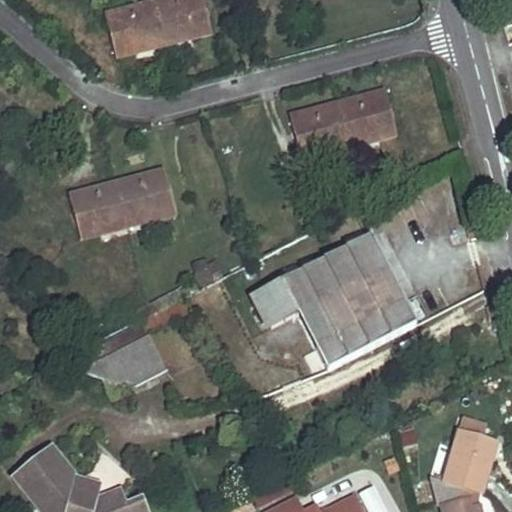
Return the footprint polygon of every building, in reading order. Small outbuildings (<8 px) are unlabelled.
[(202,0),(166,0),(154,3),(163,38),(193,30),(195,38),(211,34),(202,0)] [(154,3),(106,15),(117,58),(136,52),(134,46),(163,38),(154,3)] [(193,30),(163,38),(165,45),(195,38),(193,30)] [(136,52),(165,45),(163,38),(134,46),(136,52)] [(384,93),(338,105),(348,143),(377,135),(379,141),(396,137),(384,93)] [(338,105),(289,117),(300,162),(318,157),(317,151),(348,143),(338,105)] [(377,135),(348,143),(349,149),(379,141),(377,135)] [(348,143),(317,151),(318,157),(349,149),(348,143)] [(16,158),(0,175),(0,187),(1,189),(23,165),(16,158)] [(164,171),(117,184),(127,221),(159,213),(161,220),(176,216),(164,171)] [(390,182),(361,196),(367,205),(394,191),(390,182)] [(117,184),(69,196),(81,240),(101,235),(99,228),(127,221),(117,184)] [(361,196),(335,209),(340,218),(367,205),(361,196)] [(313,200),(300,204),(308,230),(320,226),(313,200)] [(159,213),(127,221),(129,228),(161,220),(159,213)] [(127,221),(99,228),(101,235),(129,228),(127,221)] [(373,237),(259,294),(271,318),(296,306),(300,315),(328,371),(418,325),(373,237)] [(203,260),(193,262),(200,290),(211,285),(203,260)] [(193,281),(154,302),(159,312),(181,300),(198,291),(193,281)] [(122,330),(74,355),(83,371),(122,378),(123,383),(165,361),(163,358),(194,343),(190,332),(184,335),(176,321),(188,315),(181,300),(159,312),(136,323),(122,330)] [(154,302),(131,314),(136,323),(159,312),(154,302)] [(296,306),(271,318),(275,326),(300,315),(296,306)] [(131,314),(118,322),(122,330),(136,323),(131,314)] [(37,362),(10,376),(15,385),(43,371),(37,362)] [(10,376),(0,381),(0,388),(2,392),(15,385),(10,376)] [(487,427),(463,419),(458,433),(483,441),(487,427)] [(495,445),(458,433),(443,482),(431,478),(439,506),(441,505),(442,511),(481,511),(481,507),(471,509),(468,499),(471,490),(482,493),(495,445)] [(76,480),(51,448),(14,477),(41,511),(144,511),(141,501),(125,507),(123,504),(105,511),(102,503),(86,499),(90,484),(76,480)] [(95,501),(99,486),(90,484),(86,499),(102,503),(105,511),(123,504),(119,492),(95,501)] [(304,511),(297,499),(268,511),(361,511),(353,496),(322,511),(318,511),(316,507),(306,511),(304,511)] [(250,511),(256,509),(250,498),(227,510),(227,511),(250,511)]
